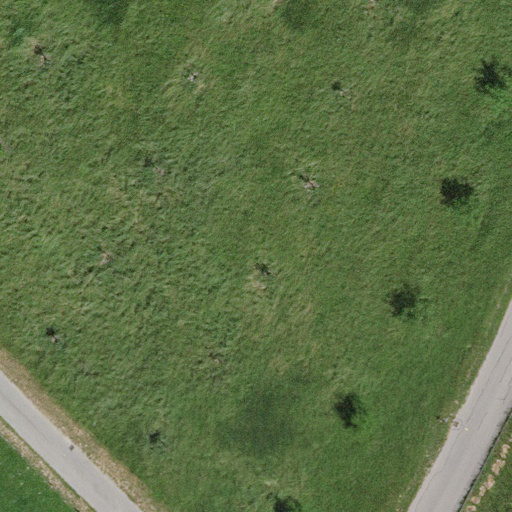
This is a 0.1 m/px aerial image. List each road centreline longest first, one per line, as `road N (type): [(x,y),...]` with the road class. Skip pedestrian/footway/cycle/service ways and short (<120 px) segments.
road 1 (track): [(0,383),(132,511)]
road 2 (unclassified): [(430,511),(511,358)]
